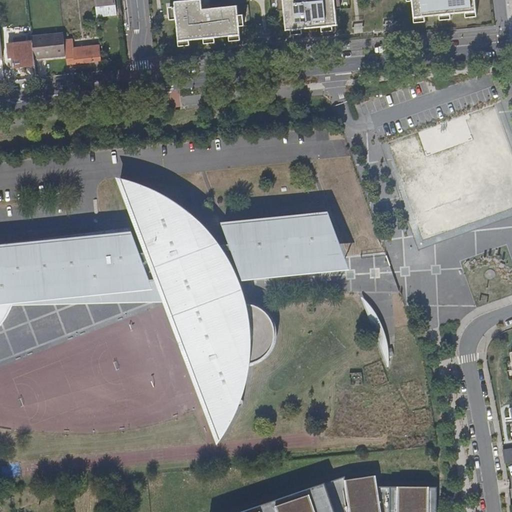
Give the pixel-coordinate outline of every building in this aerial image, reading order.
[(176,19),(178,41),(190,40),(204,39),(215,38),(229,36),(240,35),(239,26),(238,15),(237,5),(202,9),(201,0),(187,0),(174,1),(175,6),(170,7),(171,16),(171,20),(176,19)] [(282,0),(284,10),(286,30),(291,30),(302,29),(307,28),(307,32),(317,31),(317,27),(322,27),(333,26),(337,25),(336,9),(334,0),(282,0)] [(412,0),(412,1),(414,18),(425,16),(440,15),(451,14),(465,12),(477,11),(475,0),(412,0)] [(65,56),(64,45),(63,34),(32,37),(32,42),(34,59),(65,56)] [(34,59),(32,42),(9,44),(10,58),(14,58),(14,68),(35,65),(34,59)] [(101,61),(99,48),(99,47),(74,49),(73,44),(64,45),(67,65),(93,63),(93,61),(101,61)] [(122,180),(132,208),(144,241),(149,252),(139,253),(133,237),(131,233),(113,235),(68,239),(49,241),(18,243),(0,244),(0,325),(6,318),(11,308),(15,301),(62,300),(101,299),(148,298),(167,297),(184,343),(183,346),(184,348),(186,351),(200,387),(209,410),(217,434),(220,441),(223,437),(233,422),(235,417),(236,416),(242,405),(248,386),(251,368),(251,365),(256,366),(257,366),(263,364),(270,359),(274,354),(278,347),(280,340),(281,337),(280,330),(278,324),(275,319),(273,316),(267,311),(260,307),(253,305),(249,305),(245,306),(243,303),(241,297),(237,287),(232,275),(227,263),(220,254),(219,253),(241,250),(242,250),(245,273),(340,262),(330,242),(340,241),(327,216),(307,217),(224,224),(226,230),(232,245),(214,247),(194,224),(189,218),(193,216),(190,212),(179,204),(164,193),(158,191),(146,186),(133,182),(123,180),(122,180)] [(437,511),(438,486),(376,484),(377,474),(346,474),(231,511),(437,511)]
